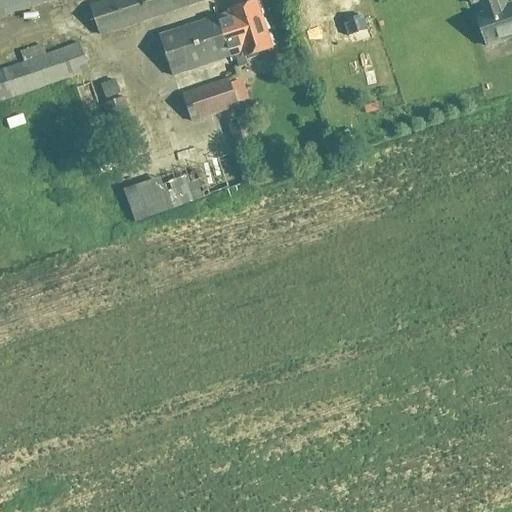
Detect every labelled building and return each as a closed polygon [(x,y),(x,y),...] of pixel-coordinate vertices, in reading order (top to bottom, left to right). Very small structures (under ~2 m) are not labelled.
[(0,0),(0,17),(50,0),(0,0)] [(108,0),(91,6),(101,35),(205,0),(108,0)] [(470,0),(472,5),(479,2),(483,14),(476,16),(487,47),(511,37),(511,3),(505,6),(502,0),(470,0)] [(238,67),(247,64),(245,58),(247,58),(248,60),(258,57),(257,54),(273,49),(257,1),(229,11),(229,13),(159,37),(172,77),(234,56),(238,67)] [(377,22),(365,24),(368,46),(381,44),(377,22)] [(78,44),(0,71),(0,101),(88,71),(78,44)] [(227,78),(181,95),(192,124),(238,108),(227,78)] [(106,101),(121,95),(115,80),(100,85),(106,101)] [(16,135),(33,130),(29,116),(12,121),(16,135)] [(239,146),(194,162),(208,198),(252,181),(239,146)]
